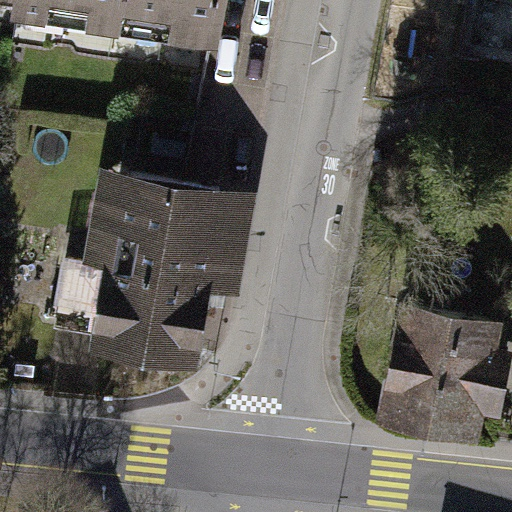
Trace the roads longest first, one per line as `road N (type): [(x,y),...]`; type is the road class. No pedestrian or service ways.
road 1 (tertiary): [(276,466),(359,0)]
road 2 (tertiary): [(276,466),(0,439)]
road 3 (tertiary): [(511,491),(276,466)]
